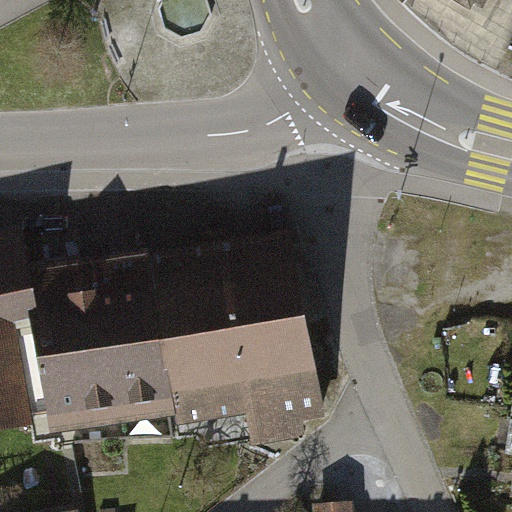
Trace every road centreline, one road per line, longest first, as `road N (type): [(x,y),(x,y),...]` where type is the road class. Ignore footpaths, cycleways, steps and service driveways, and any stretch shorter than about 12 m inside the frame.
road 1 (tertiary): [(353,70),(288,110),(222,135),(0,139)]
road 2 (residential): [(387,401),(334,230),(353,70)]
road 3 (residential): [(387,401),(236,511)]
road 4 (tertiary): [(511,150),(404,111),(353,70)]
road 5 (residential): [(434,511),(387,401)]
